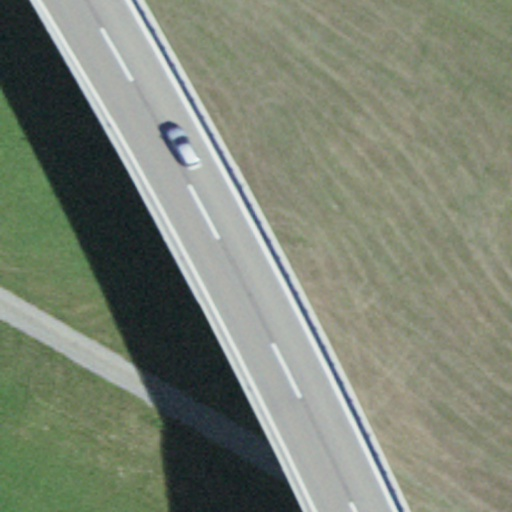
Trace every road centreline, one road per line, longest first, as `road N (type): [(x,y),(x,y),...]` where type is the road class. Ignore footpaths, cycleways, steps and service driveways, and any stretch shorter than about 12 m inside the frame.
road 1 (primary): [(81,0),(243,265),(358,511)]
road 2 (track): [(342,511),(0,313)]
